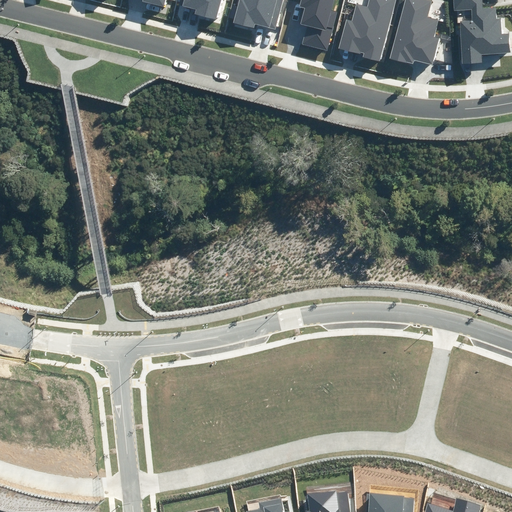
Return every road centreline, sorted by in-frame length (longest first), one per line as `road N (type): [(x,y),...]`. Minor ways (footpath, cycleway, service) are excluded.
road 1 (residential): [(511,100),(468,107),(394,102),(0,4)]
road 2 (residential): [(445,321),(356,311),(114,346)]
road 3 (residential): [(129,492),(352,438),(418,444)]
road 4 (residential): [(114,346),(129,492)]
road 5 (residential): [(0,468),(129,492)]
road 6 (residential): [(445,321),(418,444)]
